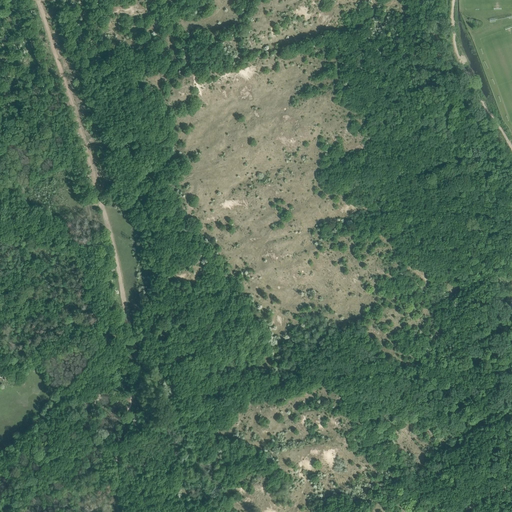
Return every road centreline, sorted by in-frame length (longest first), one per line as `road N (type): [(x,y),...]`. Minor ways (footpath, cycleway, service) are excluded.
road 1 (unknown): [(6,0),(63,130),(116,303),(65,380),(76,395),(74,409),(50,436),(0,467)]
road 2 (track): [(36,0),(113,250),(133,345),(137,380),(119,444),(117,511)]
